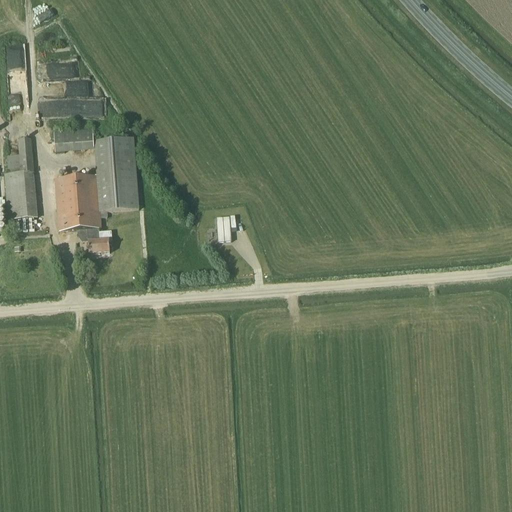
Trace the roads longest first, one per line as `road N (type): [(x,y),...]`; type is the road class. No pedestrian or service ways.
road 1 (unclassified): [(0,312),(511,272)]
road 2 (primary): [(511,98),(409,0)]
